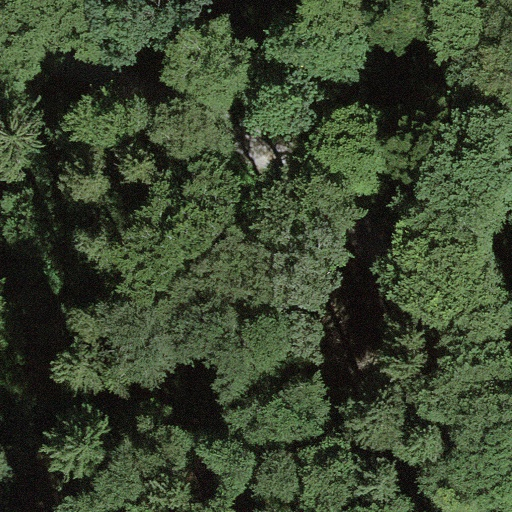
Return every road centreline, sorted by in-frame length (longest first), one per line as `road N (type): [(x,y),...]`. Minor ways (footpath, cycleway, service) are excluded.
road 1 (track): [(0,47),(208,104),(414,146)]
road 2 (track): [(414,146),(498,312),(511,393)]
